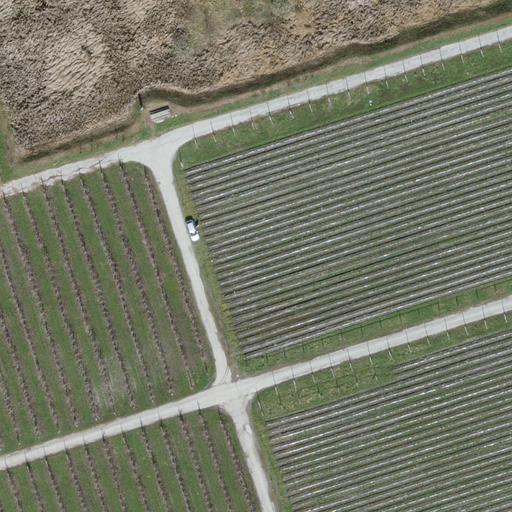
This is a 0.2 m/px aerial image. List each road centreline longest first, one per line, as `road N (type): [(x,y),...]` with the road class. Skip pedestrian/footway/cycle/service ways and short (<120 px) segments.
road 1 (track): [(0,472),(511,310)]
road 2 (track): [(0,191),(511,31)]
road 3 (track): [(154,142),(270,511)]
